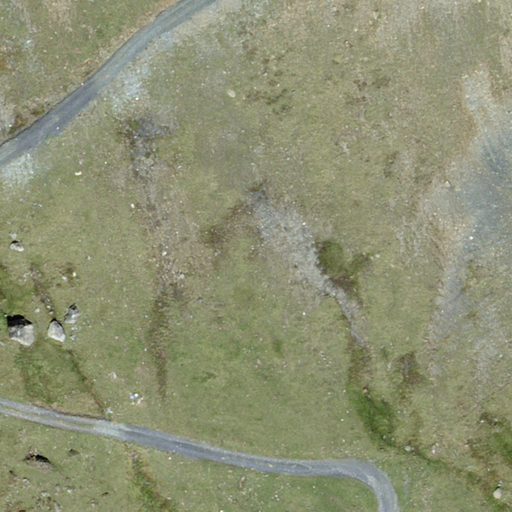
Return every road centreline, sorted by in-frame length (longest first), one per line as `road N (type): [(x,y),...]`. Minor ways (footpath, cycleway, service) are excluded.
road 1 (track): [(373,511),(353,487),(0,410)]
road 2 (track): [(0,152),(203,0)]
